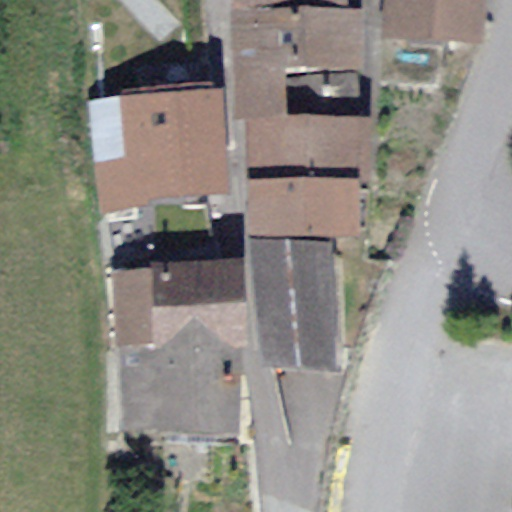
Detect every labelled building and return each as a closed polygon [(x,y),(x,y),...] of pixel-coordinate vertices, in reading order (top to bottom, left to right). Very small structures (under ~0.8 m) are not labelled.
[(395,0),(393,28),(476,35),(479,0),(395,0)] [(354,8),(343,8),(239,5),(238,63),(353,65),(354,8)] [(241,79),(241,118),(256,118),(285,118),(285,78),(241,79)] [(329,79),(289,80),(290,112),(329,112),(329,79)] [(213,91),(99,102),(108,200),(223,190),(213,91)] [(285,118),(256,118),(257,174),(353,173),(352,117),(285,118)] [(257,228),(353,227),(353,173),(257,174),(257,228)] [(335,249),(254,248),(270,362),(333,363),(335,249)] [(235,420),(231,265),(121,268),(124,423),(235,420)]
